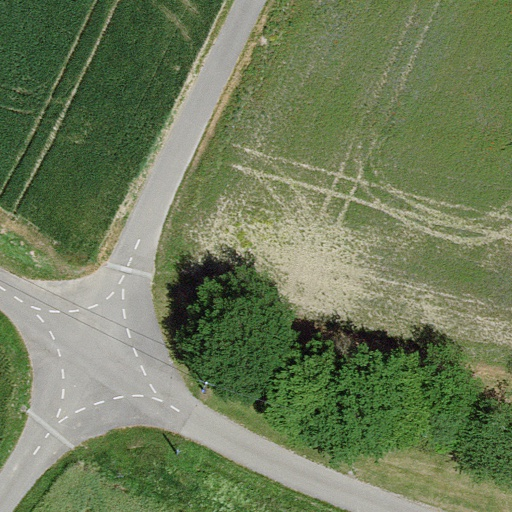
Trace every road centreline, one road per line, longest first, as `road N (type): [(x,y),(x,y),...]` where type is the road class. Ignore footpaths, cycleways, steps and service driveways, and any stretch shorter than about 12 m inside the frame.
road 1 (unclassified): [(253,0),(145,224),(102,352)]
road 2 (unclassified): [(102,352),(222,437),(392,511)]
road 3 (track): [(102,352),(0,511)]
road 4 (unclassified): [(0,286),(102,352)]
